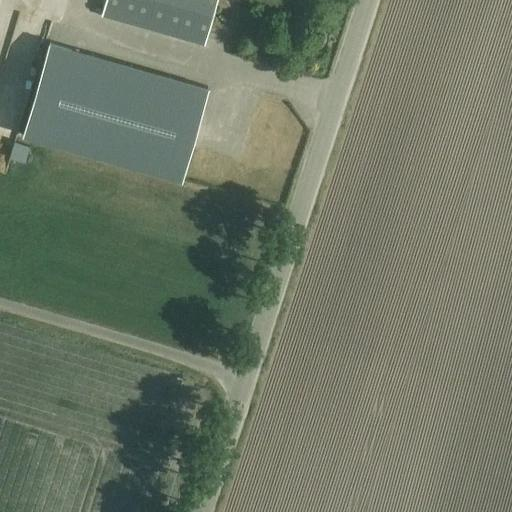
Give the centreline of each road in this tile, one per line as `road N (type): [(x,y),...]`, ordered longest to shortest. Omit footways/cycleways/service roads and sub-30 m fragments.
road 1 (unclassified): [(204,511),(374,0)]
road 2 (unknown): [(247,382),(0,306)]
